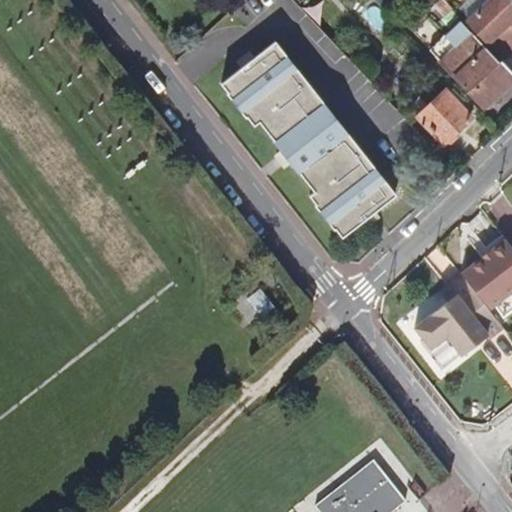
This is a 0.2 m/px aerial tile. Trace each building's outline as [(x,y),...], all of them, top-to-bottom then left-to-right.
[(511,0),(489,0),(465,22),(487,45),(491,41),(505,57),(511,50),(511,0)] [(459,21),(430,48),(484,106),(502,89),(495,82),(509,69),(502,60),(499,63),(472,34),(459,21)] [(241,68),(221,84),(229,92),(227,94),(246,117),(247,116),(254,125),(259,122),(275,141),(274,142),(282,152),(290,163),(298,173),(299,172),(315,192),(310,196),(317,205),(316,205),(334,229),(335,228),(342,237),(362,221),(375,211),(395,195),(275,42),(254,58),(241,68)] [(236,61),(241,68),(254,58),(249,51),(236,61)] [(511,79),(511,71),(509,69),(495,82),(502,89),(511,79)] [(446,90),(416,116),(422,122),(420,123),(422,125),(423,123),(443,144),(471,118),(460,105),(464,101),(458,94),(453,97),(446,90)] [(290,163),(282,152),(275,157),(284,168),(290,163)] [(375,211),(362,221),(367,228),(380,218),(375,211)] [(511,291),(511,246),(506,239),(461,273),(464,278),(490,308),(511,291)] [(490,308),(464,278),(450,289),(455,295),(448,301),(414,327),(431,348),(446,336),(461,355),(487,335),(490,339),(504,328),(498,321),(500,320),(490,308)] [(277,311),(258,289),(248,298),(265,320),(277,311)] [(455,295),(450,289),(443,294),(448,301),(455,295)] [(408,502),(375,462),(364,470),(369,477),(359,485),(354,479),(343,488),(348,494),(331,507),(326,501),(317,508),(320,511),(383,511),(392,505),(397,511),(408,502)] [(369,477),(364,470),(354,479),(359,485),(369,477)] [(348,494),(343,488),(326,501),(331,507),(348,494)]
